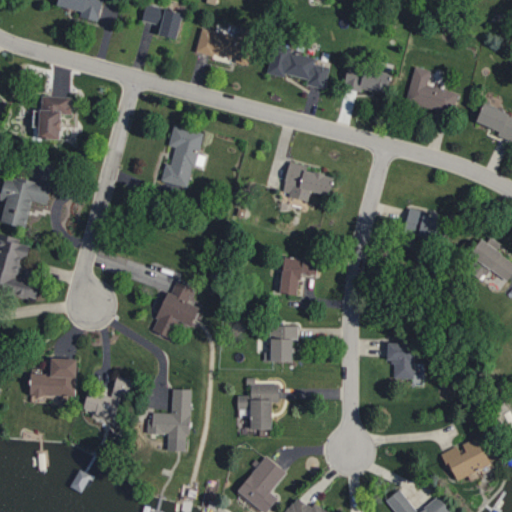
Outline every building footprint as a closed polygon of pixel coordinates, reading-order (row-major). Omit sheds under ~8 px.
[(77,9),(76,15),(93,19),(96,0),(49,0),(49,3),(77,9)] [(137,18),(154,23),(151,31),(174,38),(182,13),(142,1),(137,18)] [(263,69),(308,78),(307,84),(324,87),(329,65),(310,61),(312,56),(287,51),(288,45),(269,41),(263,69)] [(385,94),(390,75),(348,65),(344,84),(385,94)] [(414,66),(404,100),(452,116),(458,92),(427,81),(431,71),(414,66)] [(39,137),(60,138),(61,113),(71,113),(71,95),(40,94),(39,137)] [(511,140),(472,120),(484,99),(511,113),(511,140)] [(161,180),(189,186),(202,131),(173,124),(168,144),(175,145),(170,163),(165,162),(161,180)] [(307,164),(289,160),(281,192),(307,199),(310,189),(329,194),(334,175),(305,168),(307,164)] [(0,220),(25,226),(31,199),(47,203),(51,184),(5,173),(0,194),(0,198),(5,199),(0,219),(0,220)] [(447,217),(409,208),(403,230),(442,239),(447,217)] [(18,276),(23,256),(27,257),(30,244),(19,241),(20,237),(0,232),(0,287),(37,296),(40,281),(18,276)] [(511,271),(511,260),(496,249),(499,244),(485,235),(463,267),(482,279),(489,268),(507,280),(511,271)] [(280,292),(297,294),(299,273),(315,275),(317,258),(284,254),(280,292)] [(196,287),(174,277),(152,329),(169,336),(177,319),(191,325),(199,306),(189,302),(196,287)] [(292,360),(292,339),(297,339),(298,324),(269,324),(269,337),(257,337),(257,350),(264,350),(264,359),(292,360)] [(393,377),(413,377),(414,342),(387,341),(387,359),(393,359),(393,377)] [(76,357),(51,356),(50,372),(30,371),(30,394),(76,395),(76,357)] [(111,394),(88,389),(82,411),(121,421),(131,378),(116,374),(111,394)] [(191,388),(172,387),(171,411),(150,411),(149,432),(167,433),(167,439),(189,439),(191,388)] [(455,480),(491,463),(477,435),(459,444),(459,443),(442,451),(455,480)] [(267,511),(278,496),(271,491),(286,469),(263,453),(237,491),(267,511)] [(418,511),(399,488),(385,499),(395,511),(453,511),(438,494),(418,511)] [(332,511),(313,501),(311,504),(294,495),(284,511),(332,511)]
